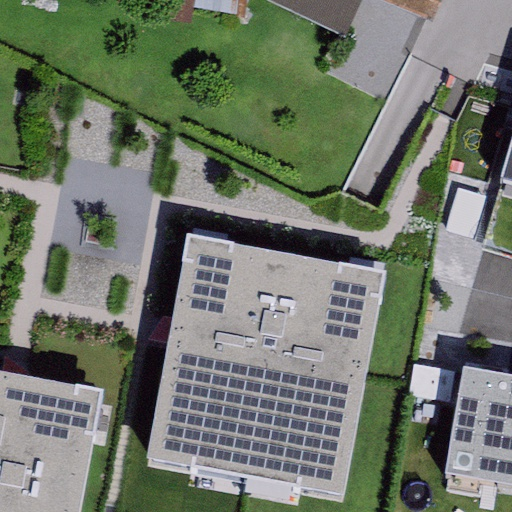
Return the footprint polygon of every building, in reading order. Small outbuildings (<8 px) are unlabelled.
[(258,0),(345,44),(367,0),(258,0)] [(440,0),(368,0),(430,24),(440,0)] [(511,136),(487,230),(511,236),(511,136)] [(386,286),(188,250),(147,473),(345,509),(386,286)] [(511,352),(462,344),(438,481),(511,493),(511,352)] [(82,511),(103,409),(0,388),(0,511),(82,511)]
